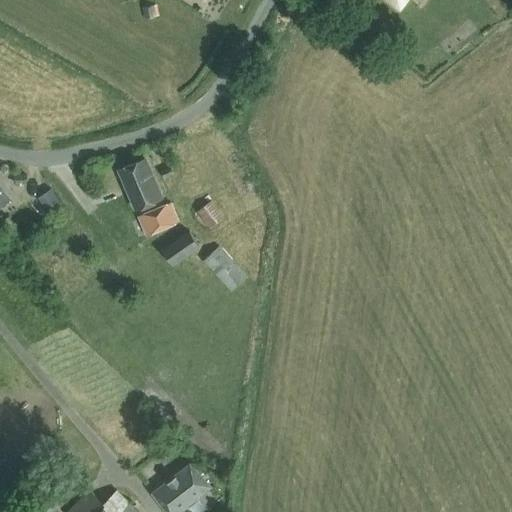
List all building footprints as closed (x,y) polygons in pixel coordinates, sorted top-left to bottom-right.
[(387,0),(398,8),(404,0),(387,0)] [(136,207),(162,196),(145,157),(119,168),(136,207)] [(160,169),(163,178),(174,174),(171,166),(160,169)] [(27,172),(15,172),(15,183),(27,182),(27,172)] [(0,202),(2,201),(3,203),(9,199),(0,186),(0,202)] [(51,188),(37,198),(47,212),(61,203),(51,188)] [(196,210),(209,227),(223,216),(210,199),(196,210)] [(165,203),(139,214),(147,233),(179,218),(171,201),(165,203)] [(8,214),(0,220),(0,227),(11,241),(22,232),(8,214)] [(172,265),(200,245),(188,228),(160,248),(172,265)] [(202,260),(230,290),(247,275),(218,245),(202,260)] [(189,462),(153,492),(169,511),(180,511),(210,486),(189,462)] [(32,511),(60,511),(56,508),(69,495),(59,485),(32,511)] [(139,511),(118,490),(105,503),(89,488),(66,511),(139,511)]
